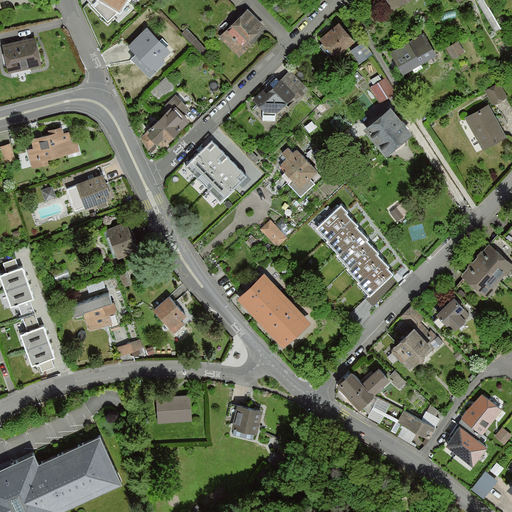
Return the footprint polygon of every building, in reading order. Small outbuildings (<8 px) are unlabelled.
[(87,0),(108,22),(131,0),(87,0)] [(248,11),(221,37),(241,57),(250,47),(247,43),(263,27),(248,11)] [(322,37),(337,54),(355,38),(340,21),(322,37)] [(166,62),(163,58),(171,50),(148,26),(128,45),(137,53),(133,57),(151,76),(166,62)] [(425,33),(392,52),(405,73),(437,53),(425,33)] [(11,71),(41,65),(35,39),(5,46),(11,71)] [(459,41),(448,47),(454,58),(465,51),(459,41)] [(372,54),(364,42),(355,48),(362,60),(372,54)] [(254,98),(264,109),(264,119),(276,119),(277,110),(294,94),(299,99),(309,89),(291,71),(266,92),(264,88),(254,98)] [(396,93),(387,78),(372,87),(381,102),(396,93)] [(501,83),(487,90),(495,104),(508,97),(501,83)] [(168,110),(157,120),(174,137),(192,121),(177,108),(180,101),(175,97),(164,106),(168,110)] [(485,148),(507,136),(490,104),(468,117),(485,148)] [(387,152),(412,131),(391,106),(366,127),(387,152)] [(157,120),(139,138),(148,147),(158,139),(165,146),(174,137),(157,120)] [(50,157),(80,150),(76,130),(63,133),(62,127),(49,130),(50,133),(32,138),(34,148),(29,149),(33,167),(51,162),(50,157)] [(247,177),(212,141),(186,167),(221,203),(247,177)] [(8,163),(16,160),(10,143),(2,146),(8,163)] [(283,174),(302,195),(323,176),(319,171),(298,148),(294,152),(289,147),(284,152),(288,158),(282,163),(288,170),(283,174)] [(105,199),(112,197),(103,174),(78,184),(86,207),(97,202),(99,209),(108,205),(105,199)] [(329,242),(352,220),(347,215),(348,213),(342,206),(317,230),(329,242)] [(215,221),(204,210),(191,222),(202,233),(215,221)] [(272,220),(263,229),(278,246),(287,237),(272,220)] [(339,256),(363,234),(357,228),(358,227),(352,220),(329,242),(327,244),(339,256)] [(119,256),(137,249),(127,222),(109,228),(119,256)] [(338,257),(349,269),(373,247),(367,242),(369,240),(363,234),(339,256),(338,257)] [(511,262),(491,244),(477,259),(501,281),(511,268),(511,262)] [(348,271),(360,283),(383,261),(378,256),(379,254),(373,247),(349,269),(348,271)] [(477,259),(464,274),(487,296),(501,281),(477,259)] [(358,285),(370,297),(393,275),(388,269),(389,268),(383,261),(360,283),(358,285)] [(23,266),(0,274),(0,276),(11,308),(35,300),(23,266)] [(240,297),(284,344),(309,321),(265,274),(240,297)] [(109,313),(117,310),(110,288),(89,295),(93,308),(85,311),(91,330),(112,322),(109,313)] [(181,320),(186,315),(170,296),(155,309),(175,332),(184,324),(181,320)] [(445,308),(438,314),(449,325),(451,323),(456,328),(465,319),(460,313),(465,308),(455,298),(453,299),(451,297),(442,306),(445,308)] [(44,325),(20,334),(32,367),(55,359),(44,325)] [(414,327),(396,344),(398,347),(394,350),(394,352),(410,369),(419,361),(421,364),(425,359),(422,356),(433,347),(429,342),(437,335),(433,331),(425,337),(414,327)] [(143,349),(140,341),(117,348),(120,357),(143,349)] [(363,383),(374,395),(390,380),(379,368),(363,383)] [(407,381),(395,370),(390,375),(394,379),(392,381),(400,388),(407,381)] [(353,372),(339,385),(360,407),(374,395),(363,383),(353,372)] [(467,409),(462,418),(472,427),(483,435),(503,409),(482,393),(467,409)] [(160,424),(193,422),(191,397),(158,399),(160,424)] [(234,427),(258,433),(263,411),(239,405),(234,427)] [(406,411),(400,421),(430,438),(436,428),(406,411)] [(460,427),(445,446),(473,466),(487,448),(460,427)] [(511,433),(504,427),(497,436),(506,444),(511,436),(511,433)] [(0,511),(61,511),(60,509),(122,480),(102,434),(39,463),(34,453),(0,468),(0,511)] [(473,489),(485,498),(497,482),(486,473),(473,489)]
